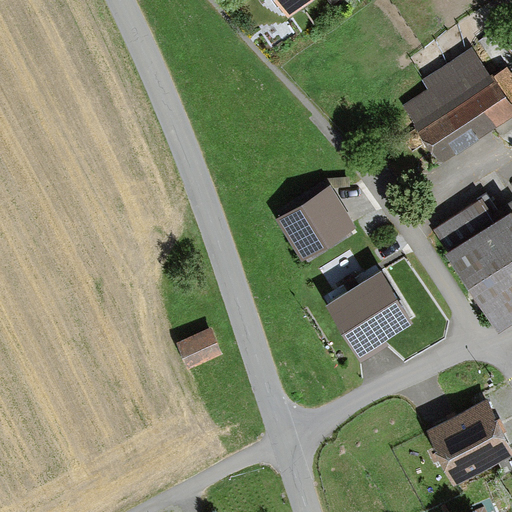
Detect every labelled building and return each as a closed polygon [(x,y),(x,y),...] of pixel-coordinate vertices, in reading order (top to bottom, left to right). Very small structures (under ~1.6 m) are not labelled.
[(269,0),(280,15),(301,0),(269,0)] [(382,104),(425,167),(511,108),(511,79),(482,36),(382,104)] [(271,201),(301,248),(356,212),(326,165),(271,201)] [(511,202),(449,243),(500,322),(511,314),(511,202)] [(325,297),(360,354),(390,336),(388,333),(415,316),(382,262),(325,297)] [(170,342),(180,368),(219,354),(210,328),(170,342)] [(511,441),(489,393),(427,423),(455,479),(511,451),(511,441)]
